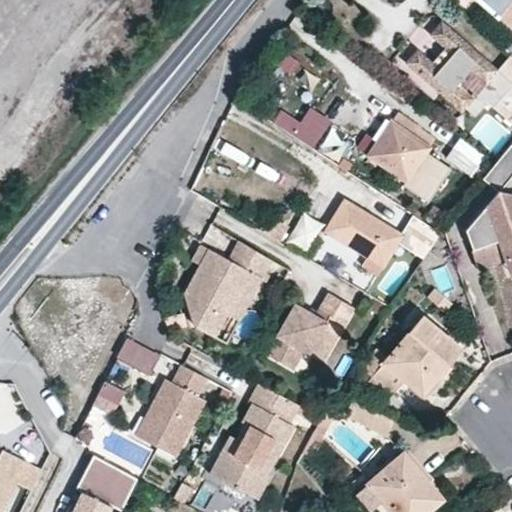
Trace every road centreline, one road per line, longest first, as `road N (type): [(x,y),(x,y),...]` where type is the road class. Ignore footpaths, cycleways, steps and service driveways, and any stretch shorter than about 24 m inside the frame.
road 1 (primary): [(0,308),(188,63)]
road 2 (primary): [(188,63),(0,266)]
road 3 (unknown): [(504,409),(448,218),(470,169)]
